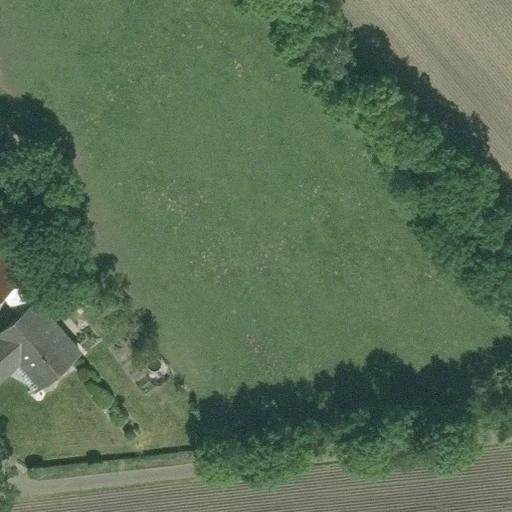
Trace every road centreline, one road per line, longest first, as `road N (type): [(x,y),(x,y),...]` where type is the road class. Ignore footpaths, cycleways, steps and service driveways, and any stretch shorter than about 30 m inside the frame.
road 1 (residential): [(511,436),(0,492)]
road 2 (residential): [(511,294),(276,0)]
